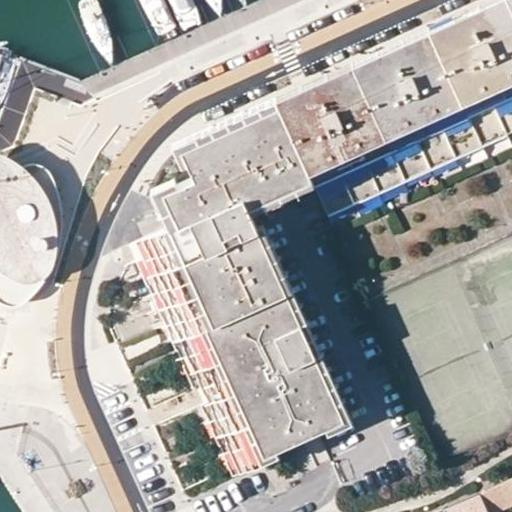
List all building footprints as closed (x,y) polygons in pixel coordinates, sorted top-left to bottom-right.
[(312,184),(325,213),(511,129),(511,0),(502,0),(276,102),(312,184)] [(133,241),(178,338),(236,465),(316,430),(343,418),(285,290),(249,213),(312,184),(276,102),(180,146),(191,175),(160,190),(175,222),(133,241)] [(50,186),(44,175),(36,170),(29,169),(18,173),(2,191),(0,194),(0,298),(6,303),(16,304),(25,300),(40,281),(51,258),(55,238),(57,215),(50,186)] [(0,332),(0,361),(8,362),(9,333),(0,332)] [(511,478),(477,494),(482,505),(489,502),(493,511),(494,511),(511,503),(511,478)] [(485,511),(482,505),(477,494),(440,509),(441,511),(485,511)]
